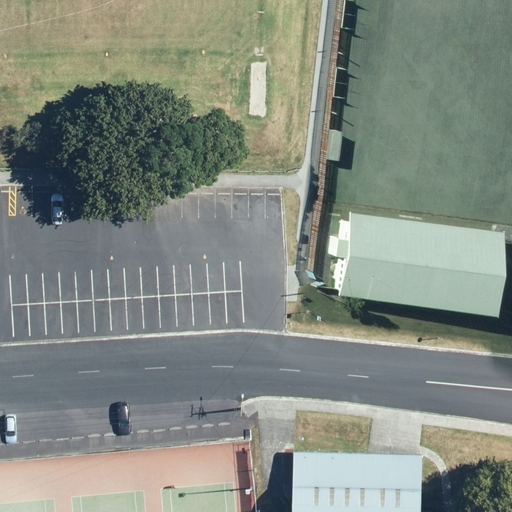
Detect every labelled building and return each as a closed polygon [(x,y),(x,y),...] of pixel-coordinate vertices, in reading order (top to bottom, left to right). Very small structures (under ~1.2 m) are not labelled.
[(334,0),(331,25),(338,26),(341,0),(334,0)] [(326,65),(323,94),(335,95),(338,67),(326,65)] [(319,128),(316,156),(328,158),(331,129),(319,128)] [(302,244),(297,280),(451,300),(462,218),(309,198),(305,227),(300,226),(298,243),(302,244)] [(289,447),(287,511),(415,511),(417,448),(289,447)]
